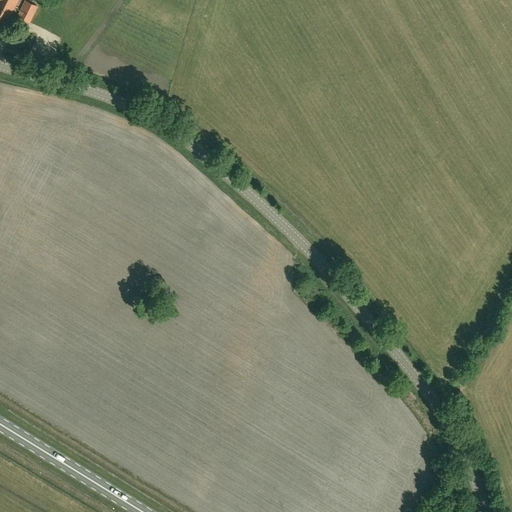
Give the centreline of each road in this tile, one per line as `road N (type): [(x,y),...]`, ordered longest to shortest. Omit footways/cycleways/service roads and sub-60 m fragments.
road 1 (unclassified): [(486,511),(437,400),(293,220),(220,156),(142,108),(0,59)]
road 2 (primary): [(141,511),(0,424)]
